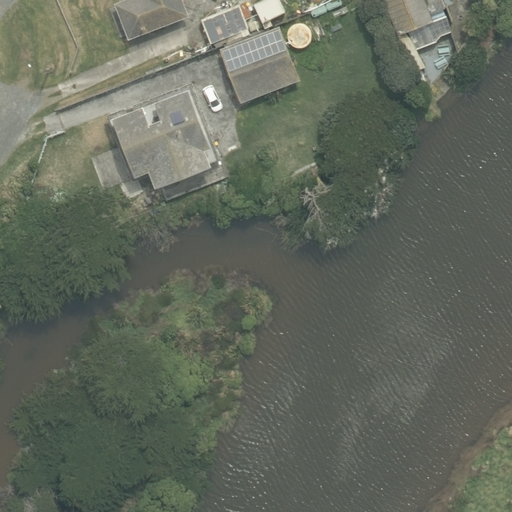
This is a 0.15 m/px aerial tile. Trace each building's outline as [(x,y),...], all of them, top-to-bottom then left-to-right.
[(128,39),(189,16),(182,0),(123,0),(114,4),(128,39)] [(265,28),(272,24),(269,19),(284,12),(278,0),(262,0),(254,4),(265,28)] [(381,0),(394,34),(433,20),(430,12),(444,7),(441,0),(381,0)] [(216,47),(248,34),(242,20),(252,16),(246,2),(202,20),(211,43),(214,41),(216,47)] [(241,102),(300,80),(279,27),(220,49),(241,102)] [(413,73),(426,66),(408,35),(396,42),(413,73)] [(220,158),(191,84),(108,116),(110,120),(114,119),(136,175),(149,170),(155,186),(212,164),(210,161),(220,158)]
